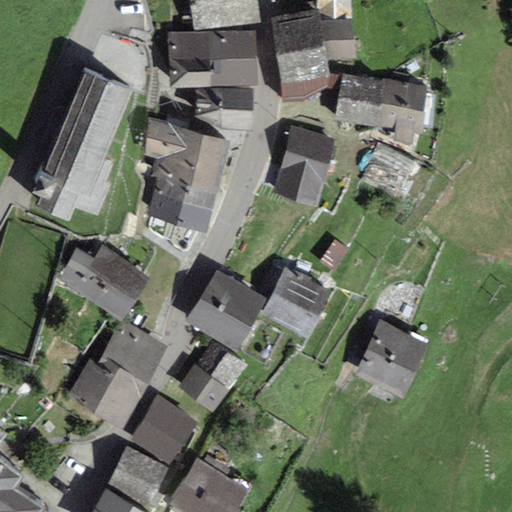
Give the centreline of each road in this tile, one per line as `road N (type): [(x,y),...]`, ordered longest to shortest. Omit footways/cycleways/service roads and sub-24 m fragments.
road 1 (residential): [(265,0),(258,135),(219,239),(75,511)]
road 2 (residential): [(0,210),(91,0)]
